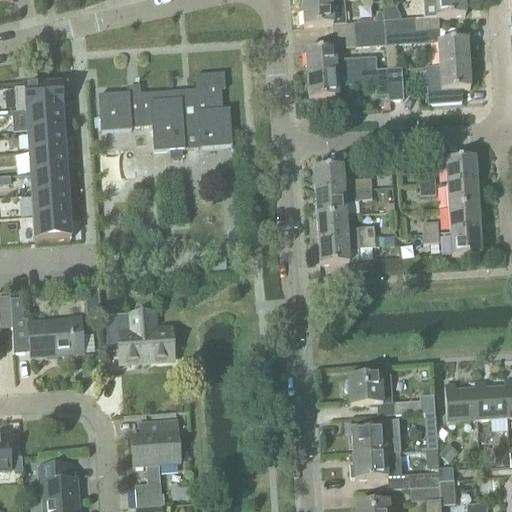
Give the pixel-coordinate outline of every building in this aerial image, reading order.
[(424,0),(426,22),(441,21),(466,19),(464,0),(424,0)] [(331,4),(302,5),(303,30),(333,28),(346,27),(344,3),(331,4)] [(416,23),(383,25),(384,37),(417,35),(416,23)] [(383,25),(354,27),(355,39),(356,39),(384,37),(383,25)] [(417,35),(384,37),(385,49),(420,46),(427,46),(427,34),(417,35)] [(384,37),(356,39),(357,51),(385,49),(384,37)] [(467,43),(442,45),(438,45),(439,70),(468,68),(467,43)] [(306,79),(366,75),(366,63),(335,65),(334,52),(304,54),(306,79)] [(468,68),(439,70),(429,71),(431,107),(452,106),(452,94),(470,93),(468,68)] [(422,93),(430,92),(428,70),(420,71),(422,93)] [(389,99),(389,104),(401,103),(398,73),(387,74),(389,99)] [(337,91),(378,89),(379,100),(389,99),(387,74),(366,75),(306,79),(307,104),(338,102),(337,91)] [(222,113),(220,93),(225,93),(223,77),(195,79),(196,94),(139,98),(138,90),(127,91),(128,98),(97,100),(100,136),(131,134),(131,132),(151,130),(152,142),(183,140),(183,136),(199,135),(200,151),(231,149),(229,113),(222,113)] [(19,93),(21,114),(60,111),(59,90),(19,93)] [(325,108),(312,109),(313,118),(326,117),(325,108)] [(21,114),(22,136),(62,133),(60,111),(21,114)] [(22,136),(24,157),(63,155),(62,133),(22,136)] [(24,157),(25,178),(65,176),(63,155),(24,157)] [(446,188),(476,186),(474,161),(444,163),(446,188)] [(314,196),(343,195),(342,170),(312,172),(314,196)] [(25,179),(26,200),(66,198),(65,176),(25,179)] [(418,190),(435,189),(434,179),(418,180),(418,190)] [(149,201),(148,189),(136,190),(136,180),(94,182),(94,196),(124,194),(124,203),(149,201)] [(353,194),(370,193),(369,186),(353,187),(353,194)] [(448,212),(477,210),(476,186),(446,188),(448,212)] [(435,189),(418,190),(419,200),(435,199),(435,189)] [(315,220),(345,219),(344,205),(370,203),(370,193),(353,194),(343,195),(314,196),(315,220)] [(26,200),(28,222),(68,219),(66,198),(26,200)] [(219,201),(94,205),(96,258),(221,254),(219,201)] [(392,207),(383,207),(384,217),(393,216),(392,207)] [(449,236),(479,234),(477,210),(448,212),(449,236)] [(68,219),(28,222),(29,243),(69,241),(68,219)] [(317,245),(370,241),(369,232),(346,233),(345,219),(315,220),(317,245)] [(424,238),(440,237),(439,228),(424,229),(424,238)] [(479,234),(449,236),(451,260),(481,258),(479,234)] [(424,238),(425,246),(441,245),(440,237),(424,238)] [(370,241),(317,245),(318,269),(348,268),(347,253),(371,251),(370,241)] [(198,264),(190,264),(191,276),(199,276),(198,264)] [(86,317),(100,316),(99,292),(85,293),(86,317)] [(0,331),(11,331),(9,303),(9,300),(0,300),(0,331)] [(9,303),(11,331),(13,354),(29,353),(30,361),(81,358),(79,325),(25,329),(23,302),(9,303)] [(105,355),(118,354),(119,370),(172,367),(169,333),(155,334),(155,324),(130,326),(103,328),(104,338),(105,355)] [(390,407),(389,402),(391,401),(390,380),(347,383),(349,411),(390,408),(390,407)] [(511,422),(511,384),(503,385),(504,392),(506,423),(511,422)] [(506,423),(504,392),(483,393),(483,386),(472,387),(473,393),(475,425),(506,423)] [(475,425),(473,393),(453,394),(453,388),(443,389),(446,427),(475,425)] [(398,420),(423,418),(434,417),(432,399),(419,400),(420,406),(398,407),(398,420)] [(434,417),(423,418),(425,455),(436,455),(434,417)] [(350,436),(351,460),(399,457),(396,425),(364,427),(364,435),(350,436)] [(132,471),(146,470),(148,490),(160,490),(158,470),(178,468),(175,427),(140,429),(141,440),(130,441),(132,471)] [(9,454),(8,438),(0,438),(0,476),(9,475),(7,455),(9,454)] [(497,472),(510,471),(509,452),(496,452),(497,472)] [(352,471),(348,471),(349,485),(353,485),(353,486),(386,484),(385,481),(400,480),(399,457),(351,460),(352,471)] [(71,485),(70,469),(39,471),(41,511),(77,511),(75,484),(71,485)] [(453,472),(437,473),(438,478),(438,485),(454,484),(453,472)] [(400,480),(385,481),(386,484),(386,495),(411,493),(438,492),(438,485),(438,478),(400,480)] [(454,485),(439,485),(440,508),(455,507),(454,485)] [(136,511),(163,509),(162,489),(160,490),(148,490),(135,491),(136,511)] [(423,506),(439,505),(438,492),(411,493),(412,506),(423,506)]
